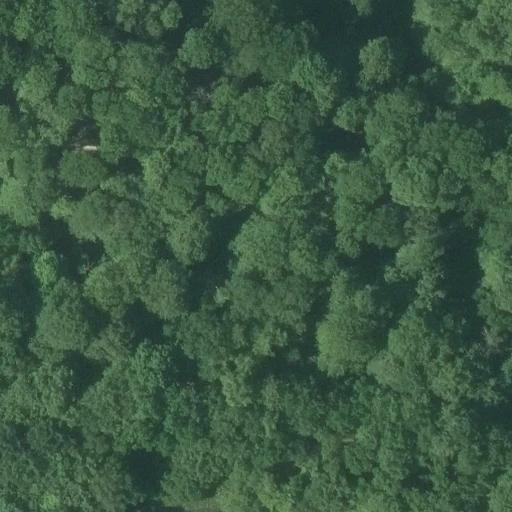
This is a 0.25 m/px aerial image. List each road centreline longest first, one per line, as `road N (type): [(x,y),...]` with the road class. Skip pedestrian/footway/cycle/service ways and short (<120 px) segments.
road 1 (track): [(0,141),(451,161)]
road 2 (track): [(99,511),(289,458),(391,475),(453,464),(511,426)]
road 3 (track): [(424,0),(420,98),(451,161)]
